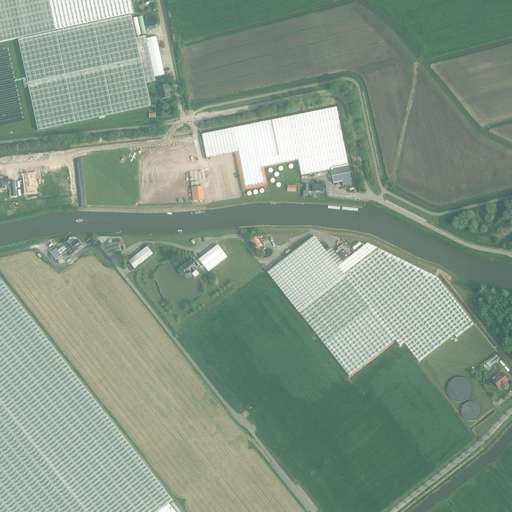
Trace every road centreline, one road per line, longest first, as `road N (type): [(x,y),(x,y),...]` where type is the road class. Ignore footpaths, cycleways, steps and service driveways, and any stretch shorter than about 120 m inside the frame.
road 1 (unclassified): [(192,120),(329,90),(345,100),(370,195),(460,242),(511,254)]
road 2 (unclassified): [(313,511),(112,259)]
road 3 (unclassified): [(112,259),(140,244),(202,251),(226,235),(266,260),(306,235),(336,244)]
road 4 (unclassified): [(65,203),(142,208),(210,200),(192,120)]
road 5 (tertiary): [(391,511),(511,409)]
road 6 (unknown): [(511,415),(396,511)]
road 7 (track): [(377,200),(393,175),(413,66)]
road 8 (unclassified): [(0,256),(42,246),(57,267),(89,248),(112,259)]
road 9 (unclassified): [(192,120),(179,109),(156,0)]
